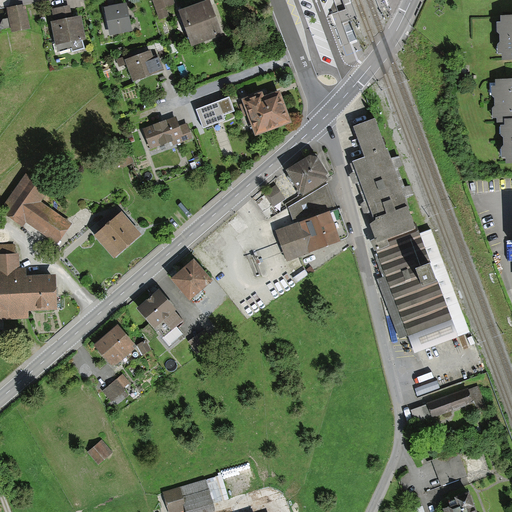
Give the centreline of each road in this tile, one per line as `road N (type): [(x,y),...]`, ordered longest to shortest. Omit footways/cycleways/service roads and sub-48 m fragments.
road 1 (unclassified): [(321,120),(405,428),(388,478)]
road 2 (tertiary): [(97,314),(321,120)]
road 3 (residential): [(128,122),(297,54)]
road 4 (tertiary): [(321,120),(378,56),(411,0)]
road 5 (residential): [(97,314),(0,226)]
road 6 (tertiary): [(0,398),(97,314)]
